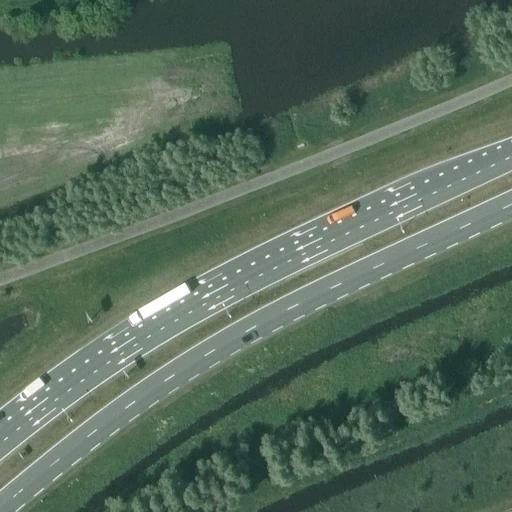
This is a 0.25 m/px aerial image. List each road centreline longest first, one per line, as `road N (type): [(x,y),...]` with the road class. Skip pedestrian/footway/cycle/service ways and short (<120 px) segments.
road 1 (primary): [(0,508),(208,353),(511,204)]
road 2 (primary): [(511,156),(177,319),(0,444)]
